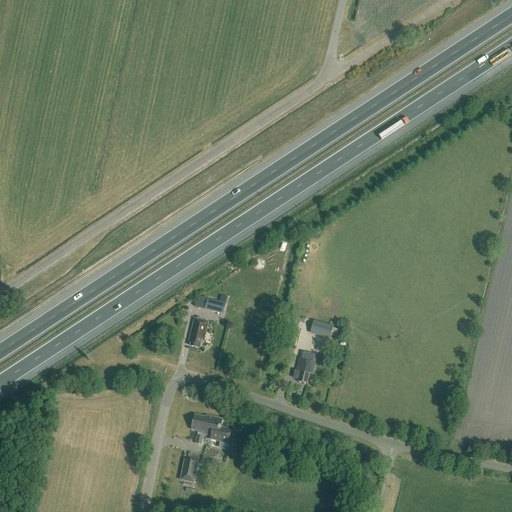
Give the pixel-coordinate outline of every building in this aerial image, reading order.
[(223,315),(226,304),(207,299),(204,310),(223,315)] [(204,340),(208,322),(195,319),(189,342),(191,343),(191,345),(199,348),(201,339),(204,340)] [(333,328),(334,326),(314,321),(310,334),(330,339),(331,336),(333,328)] [(295,348),(300,330),(292,328),(287,346),(295,348)] [(313,375),(316,363),(300,359),(296,379),(299,379),(298,382),(308,384),(310,374),(313,375)] [(206,418),(195,416),(192,430),(198,431),(198,433),(212,436),(211,440),(233,445),(236,430),(221,427),(223,420),(207,416),(206,418)] [(194,476),(197,464),(185,461),(182,473),(194,476)]
